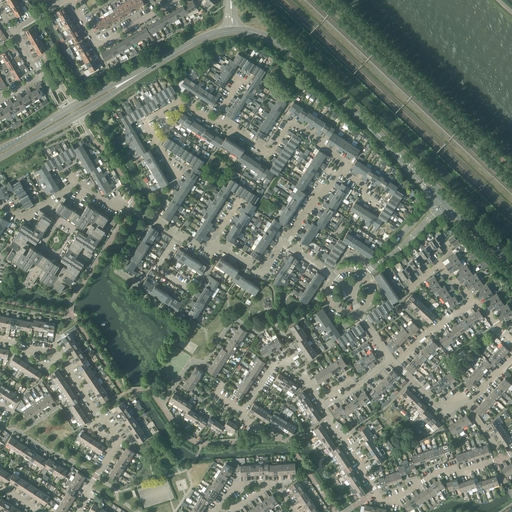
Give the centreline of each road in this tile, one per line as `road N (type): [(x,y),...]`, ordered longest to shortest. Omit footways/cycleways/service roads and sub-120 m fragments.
road 1 (unclassified): [(511,168),(332,0)]
road 2 (residential): [(216,117),(181,100),(146,121),(176,176),(151,219)]
road 3 (tertiary): [(236,30),(287,49),(382,138)]
road 4 (residential): [(340,174),(346,162),(284,121),(265,150),(216,117)]
road 5 (tertiary): [(0,158),(138,74)]
road 6 (tertiary): [(138,74),(0,151)]
road 7 (residential): [(377,492),(389,500),(438,473),(504,458)]
road 8 (residential): [(245,408),(272,369),(291,358),(324,406)]
